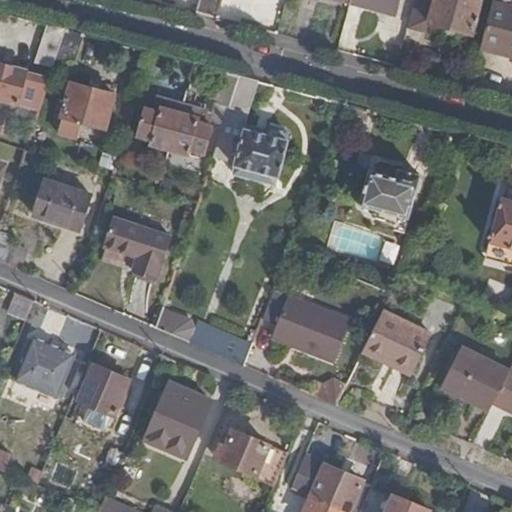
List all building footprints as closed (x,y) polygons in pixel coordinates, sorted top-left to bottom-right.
[(202,0),(198,16),(217,21),(223,0),(202,0)] [(353,0),(352,4),(396,16),(399,0),(353,0)] [(417,0),(412,21),(473,37),(483,0),(417,0)] [(511,8),(493,3),(481,49),(511,57),(511,8)] [(64,31),(47,26),(36,61),(53,67),(64,31)] [(74,65),(84,36),(64,31),(53,67),(65,72),(68,63),(74,65)] [(19,101),(39,108),(48,79),(26,74),(26,70),(0,63),(0,99),(17,105),(19,101)] [(215,101),(228,106),(239,77),(223,73),(215,101)] [(228,106),(213,155),(237,163),(236,166),(278,177),(288,141),(245,130),(250,114),(248,112),(257,82),(239,77),(228,106)] [(106,129),(115,95),(73,83),(63,117),(106,129)] [(195,121),(196,116),(162,106),(160,111),(147,107),(139,135),(153,140),(151,144),(186,154),(187,149),(200,152),(208,125),(195,121)] [(410,219),(422,175),(401,169),(399,178),(373,172),(364,207),(410,219)] [(77,229),(88,192),(43,178),(32,214),(77,229)] [(511,247),(511,199),(504,197),(491,242),(511,247)] [(129,272),(153,281),(171,234),(111,211),(98,245),(134,259),(129,272)] [(0,261),(17,268),(24,252),(0,241),(0,261)] [(271,293),(259,323),(272,329),(268,340),(332,364),(347,324),(271,293)] [(386,306),(367,346),(414,371),(434,332),(386,306)] [(156,328),(187,341),(193,329),(190,319),(162,307),(156,328)] [(187,341),(243,366),(248,352),(193,329),(187,341)] [(56,399),(74,356),(35,339),(17,382),(56,399)] [(493,407),(494,404),(511,370),(463,346),(444,387),(463,396),(466,391),(493,407)] [(93,366),(78,401),(83,403),(74,425),(103,438),(127,381),(93,366)] [(494,404),(511,413),(511,369),(511,370),(494,404)] [(316,397),(336,406),(345,387),(331,381),(322,385),(316,397)] [(310,394),(316,397),(322,385),(315,382),(310,394)] [(186,457),(210,401),(170,383),(146,439),(186,457)] [(463,396),(490,411),(493,407),(466,391),(463,396)] [(83,403),(78,401),(68,423),(74,425),(83,403)] [(221,460),(275,483),(287,454),(234,431),(221,460)] [(0,470),(3,472),(10,458),(0,453),(0,470)] [(360,511),(372,487),(305,458),(291,490),(311,498),(304,511),(360,511)] [(428,511),(372,487),(360,511),(428,511)] [(99,511),(164,511),(154,507),(150,511),(136,511),(106,499),(99,511)]
